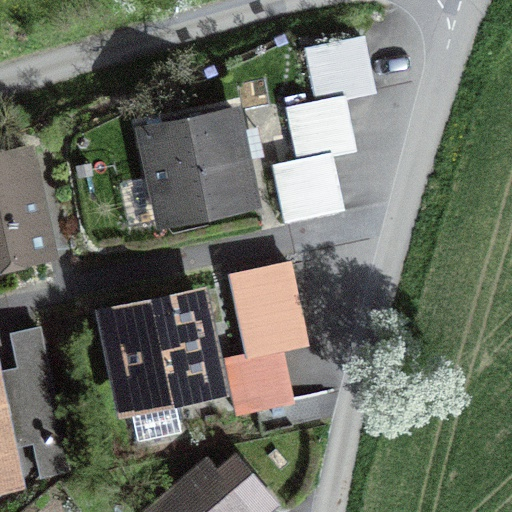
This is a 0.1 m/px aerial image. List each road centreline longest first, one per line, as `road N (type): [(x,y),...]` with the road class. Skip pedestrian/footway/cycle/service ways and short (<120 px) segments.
road 1 (unclassified): [(461,0),(337,511)]
road 2 (unclassified): [(0,85),(263,0)]
